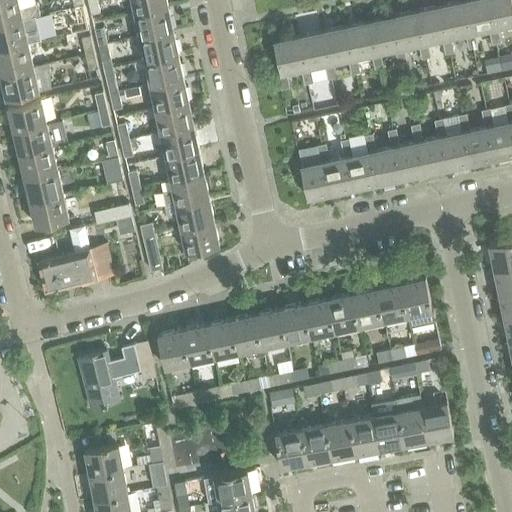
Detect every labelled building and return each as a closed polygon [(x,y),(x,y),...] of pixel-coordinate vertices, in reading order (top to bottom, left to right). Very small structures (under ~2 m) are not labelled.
[(0,0),(0,22),(23,18),(40,14),(37,2),(20,6),(18,0),(0,0)] [(103,10),(101,0),(92,0),(95,12),(103,10)] [(132,0),(135,12),(168,4),(166,0),(132,0)] [(461,0),(460,0),(438,5),(444,36),(441,37),(445,52),(453,50),(450,35),(465,32),(468,31),(461,0)] [(485,0),(461,0),(468,31),(465,32),(468,47),(476,45),(473,30),(488,27),(491,26),(485,0)] [(511,4),(511,0),(485,0),(491,26),(488,27),(491,42),(500,40),(497,25),(511,21),(511,4)] [(89,19),(85,4),(76,6),(79,21),(89,19)] [(135,12),(140,36),(173,28),(168,4),(135,12)] [(438,5),(415,10),(421,41),(417,42),(420,57),(429,55),(426,40),(441,37),(444,36),(438,5)] [(415,10),(391,15),(397,46),(394,47),(398,62),(406,60),(403,45),(417,42),(421,41),(415,10)] [(391,15),(367,20),(374,51),(371,52),(374,67),(383,65),(380,50),(394,47),(397,46),(391,15)] [(0,22),(0,47),(28,42),(23,18),(0,22)] [(367,20),(344,25),(351,56),(347,57),(351,72),(359,70),(356,55),(371,52),(374,51),(367,20)] [(98,27),(102,45),(110,43),(106,25),(98,27)] [(344,25),(321,30),(327,61),(324,62),(327,77),(336,75),(332,60),(347,57),(351,56),(344,25)] [(140,36),(145,60),(178,52),(173,28),(140,36)] [(321,30),(297,35),(303,66),(300,67),(303,82),(311,80),(308,65),(324,62),(327,61),(321,30)] [(83,37),(86,54),(96,52),(92,35),(83,37)] [(284,70),(300,67),(303,66),(297,35),(272,40),(279,71),(275,72),(278,88),(287,86),(284,70)] [(0,47),(0,72),(33,65),(28,42),(0,47)] [(113,58),(110,43),(102,45),(105,59),(113,58)] [(99,67),(96,52),(86,54),(90,69),(99,67)] [(145,60),(150,84),(183,76),(178,52),(145,60)] [(511,54),(500,58),(502,69),(511,66),(511,54)] [(499,55),(484,58),(487,72),(502,69),(500,58),(499,55)] [(52,61),(33,65),(0,72),(0,73),(5,97),(49,87),(49,69),(52,68),(52,61)] [(109,75),(113,93),(121,91),(117,73),(109,75)] [(150,84),(155,108),(188,100),(183,76),(150,84)] [(95,93),(99,112),(108,110),(104,91),(95,93)] [(124,105),(121,91),(113,93),(116,107),(124,105)] [(7,105),(12,131),(45,123),(40,98),(7,105)] [(155,108),(160,132),(193,124),(188,100),(155,108)] [(511,102),(489,107),(493,123),(488,124),(495,155),(511,151),(511,124),(511,119),(511,118),(511,102)] [(484,124),(469,128),(464,129),(471,161),(495,155),(488,124),(493,123),(489,107),(481,109),(484,124)] [(112,123),(108,110),(99,112),(102,125),(112,123)] [(461,129),(446,133),(440,134),(447,166),(471,161),(464,129),(469,128),(466,112),(458,114),(461,129)] [(437,135),(422,138),(417,139),(424,171),(447,166),(440,134),(446,133),(442,118),(434,120),(437,135)] [(119,122),(123,141),(132,139),(128,120),(119,122)] [(12,131),(18,155),(51,148),(45,123),(12,131)] [(414,140),(398,143),(394,144),(401,176),(424,171),(417,139),(422,138),(419,123),(410,125),(414,140)] [(160,132),(166,156),(199,149),(193,124),(160,132)] [(390,145),(375,148),(370,149),(377,181),(401,176),(394,144),(398,143),(395,128),(387,130),(390,145)] [(348,136),(349,138),(352,153),(347,154),(354,186),(377,181),(370,149),(375,148),(372,133),(363,135),(363,133),(348,136)] [(344,155),(328,158),(323,159),(330,191),(354,186),(347,154),(352,153),(349,138),(340,140),(344,155)] [(106,141),(111,160),(119,158),(115,139),(106,141)] [(135,153),(132,139),(123,141),(126,155),(135,153)] [(306,196),(330,191),(323,159),(328,158),(325,143),(316,145),(320,160),(299,165),(306,196)] [(18,155),(23,179),(56,172),(51,148),(18,155)] [(166,156),(171,180),(204,172),(199,149),(166,156)] [(122,172),(119,158),(111,160),(114,173),(122,172)] [(129,170),(134,189),(141,187),(137,168),(129,170)] [(23,179),(28,202),(61,195),(56,172),(23,179)] [(161,190),(165,205),(175,203),(176,204),(209,197),(204,172),(171,180),(172,188),(161,190)] [(144,201),(141,187),(134,189),(137,203),(144,201)] [(67,220),(61,195),(28,202),(34,227),(67,220)] [(175,203),(165,205),(167,216),(178,214),(181,228),(214,221),(209,197),(176,204),(175,203)] [(131,214),(129,203),(94,211),(97,222),(116,218),(131,214)] [(131,214),(116,218),(120,232),(136,229),(132,214),(131,214)] [(219,246),(214,221),(181,228),(186,253),(219,246)] [(142,225),(144,237),(156,234),(154,223),(142,225)] [(69,231),(74,253),(38,262),(45,292),(114,275),(107,245),(90,249),(84,228),(69,231)] [(163,268),(156,234),(144,237),(151,270),(163,268)] [(511,239),(489,244),(494,269),(511,264),(511,239)] [(511,264),(494,269),(499,293),(511,290),(511,264)] [(401,282),(408,315),(411,326),(435,321),(433,310),(426,277),(401,282)] [(401,282),(377,287),(384,320),(408,315),(401,282)] [(377,287),(352,293),(360,326),(384,320),(377,287)] [(511,290),(499,293),(504,317),(511,315),(511,290)] [(352,293),(328,298),(336,331),(360,326),(352,293)] [(328,298),(304,303),(311,336),(336,331),(328,298)] [(304,303),(280,308),(287,342),(311,336),(304,303)] [(280,308),(255,314),(263,347),(287,342),(280,308)] [(255,314),(231,319),(238,352),(263,347),(255,314)] [(231,319),(207,324),(214,357),(238,352),(231,319)] [(207,324),(183,330),(190,363),(214,357),(207,324)] [(165,368),(190,363),(183,330),(158,335),(165,368)] [(144,379),(156,376),(148,340),(136,343),(144,379)] [(428,352),(441,349),(439,340),(426,343),(428,352)] [(403,347),(391,350),(393,360),(405,357),(403,347)] [(356,348),(341,351),(342,358),(357,355),(356,348)] [(378,363),(393,360),(391,350),(376,353),(378,363)] [(115,378),(122,376),(119,361),(111,363),(108,351),(78,358),(91,406),(103,403),(103,405),(108,403),(108,401),(120,398),(115,378)] [(355,358),(342,361),(344,371),(357,368),(355,358)] [(291,359),(278,362),(280,371),(293,368),(291,359)] [(429,359),(414,363),(416,372),(431,369),(429,359)] [(329,374),(344,371),(342,361),(327,364),(329,374)] [(404,375),(416,372),(414,363),(402,366),(404,375)] [(307,368),(293,371),(296,381),(309,378),(307,368)] [(281,384),(296,381),(293,371),(278,374),(281,384)] [(378,371),(366,373),(368,384),(381,382),(378,371)] [(352,388),(368,384),(366,373),(350,377),(352,388)] [(258,379),(245,382),(247,392),(260,389),(258,379)] [(330,381),(317,384),(319,395),(332,392),(330,381)] [(232,395),(247,392),(245,382),(230,385),(232,395)] [(304,398),(319,395),(317,384),(302,387),(304,398)] [(292,386),(270,391),(271,394),(273,405),(295,401),(293,389),(292,386)] [(210,389),(196,392),(198,402),(212,399),(210,389)] [(184,405),(198,402),(196,392),(182,396),(184,405)] [(395,398),(398,411),(404,445),(429,440),(422,407),(420,393),(395,398)] [(447,402),(422,407),(429,440),(453,436),(447,402)] [(398,411),(373,416),(379,449),(404,445),(398,411)] [(373,416),(349,420),(355,454),(379,449),(373,416)] [(349,420),(325,425),(331,458),(355,454),(349,420)] [(325,425),(301,429),(307,462),(331,458),(325,425)] [(282,467),(307,462),(301,429),(276,433),(282,467)] [(85,449),(90,473),(123,467),(119,443),(85,449)] [(149,448),(152,462),(162,461),(159,446),(149,448)] [(164,473),(162,461),(152,462),(154,475),(164,473)] [(90,473),(94,498),(128,491),(123,467),(90,473)] [(214,476),(219,501),(252,494),(247,470),(214,476)] [(177,497),(187,495),(184,481),(174,483),(177,497)] [(155,486),(160,511),(171,509),(166,484),(155,486)] [(94,498),(96,511),(131,511),(128,491),(94,498)] [(219,501),(220,511),(255,511),(252,494),(219,501)]
